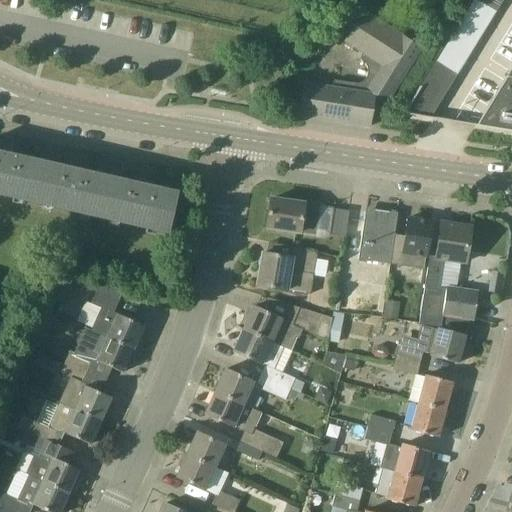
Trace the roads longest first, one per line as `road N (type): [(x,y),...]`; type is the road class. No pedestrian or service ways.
road 1 (unclassified): [(116,511),(176,383),(233,137)]
road 2 (tertiary): [(511,179),(233,137)]
road 3 (tertiary): [(233,137),(0,90)]
road 4 (unclassified): [(452,511),(511,342)]
